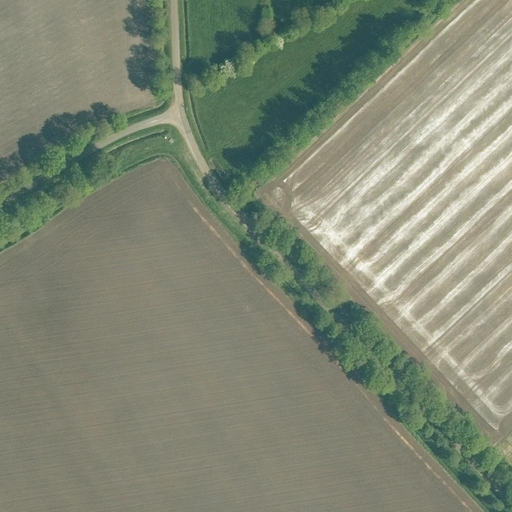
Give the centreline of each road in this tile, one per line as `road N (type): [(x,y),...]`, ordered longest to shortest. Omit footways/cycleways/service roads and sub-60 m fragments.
road 1 (unclassified): [(511,503),(227,200),(180,111)]
road 2 (unclassified): [(0,203),(109,137),(180,111)]
